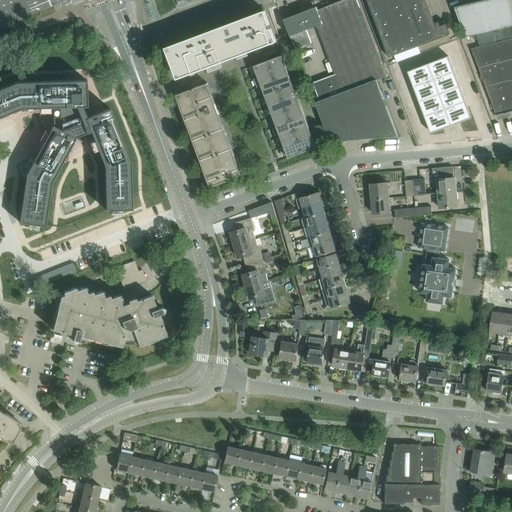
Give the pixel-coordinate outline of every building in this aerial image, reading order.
[(302,12),(300,17),(301,16),(307,30),(311,28),(317,26),(335,74),(313,83),(320,101),(342,93),(342,92),(376,80),(385,76),(378,56),(356,0),(344,0),(318,10),(317,7),(305,11),(302,12)] [(436,28),(426,0),(367,0),(389,57),(450,34),(446,24),(436,28)] [(455,7),(466,37),(511,26),(511,3),(511,0),(489,0),(468,5),(468,4),(455,7)] [(156,17),(151,2),(145,4),(150,19),(156,17)] [(178,79),(277,42),(265,10),(207,32),(166,47),(178,79)] [(290,17),(284,19),(295,49),(312,43),(307,30),(301,16),(300,17),(294,19),(290,17)] [(505,40),(471,48),(496,115),(511,111),(511,26),(503,29),(505,40)] [(282,55),(254,66),(257,74),(259,73),(260,75),(258,76),(286,66),(282,55)] [(428,64),(408,71),(409,73),(410,73),(413,81),(412,82),(414,87),(416,91),(420,100),(419,100),(419,101),(420,103),(421,103),(424,111),(423,111),(425,116),(431,131),(430,131),(431,132),(431,133),(432,133),(471,118),(472,118),(472,117),(471,116),(465,101),(463,96),(460,88),(460,86),(459,85),(455,77),(456,76),(454,71),(452,67),(449,58),(448,56),(428,64)] [(286,66),(258,76),(261,84),(263,83),(264,85),(261,86),(262,87),(290,76),(286,66)] [(290,76),(262,87),(265,94),(267,93),(268,95),(265,96),(266,97),(294,86),(290,76)] [(16,82),(0,88),(0,116),(21,108),(53,107),(53,126),(52,125),(50,131),(41,131),(41,137),(47,137),(26,175),(19,222),(45,226),(51,182),(75,138),(75,137),(90,131),(104,166),(106,210),(132,209),(131,161),(109,108),(87,117),(82,106),(87,106),(86,80),(16,82)] [(320,101),(315,103),(330,143),(397,137),(376,80),(342,92),(342,93),(320,101)] [(242,175),(227,134),(207,83),(176,95),(211,187),(242,175)] [(294,86),(266,97),(268,104),(271,103),(271,105),(269,106),(269,107),(297,96),(294,86)] [(297,96),(269,107),(272,114),(274,113),(275,115),(273,116),(273,117),(301,106),(297,96)] [(301,106),(273,117),(276,124),(278,123),(279,125),(277,126),(277,127),(305,116),(301,106)] [(305,116),(277,127),(280,134),(282,134),(283,136),(280,136),(281,137),(309,127),(305,116)] [(309,127),(281,137),(283,144),(286,144),(286,146),(284,147),(285,147),(313,137),(309,127)] [(317,147),(313,137),(285,147),(287,155),(290,154),(290,156),(288,157),(288,158),(317,147)] [(456,192),(455,178),(454,178),(453,167),(441,168),(442,179),(438,179),(439,194),(456,192)] [(421,179),(413,180),(414,196),(423,195),(427,195),(425,179),(421,179)] [(414,196),(413,180),(405,181),(406,197),(414,196)] [(389,197),(388,183),(370,184),(372,199),(389,197)] [(322,202),(319,192),(296,199),(297,199),(300,208),(298,209),(299,209),(303,208),(322,202)] [(458,207),(456,192),(439,194),(440,208),(458,207)] [(390,212),(389,197),(372,199),(373,214),(390,212)] [(287,212),(283,198),(275,201),(279,214),(284,213),(287,212)] [(238,231),(231,233),(234,245),(255,239),(253,231),(256,230),(252,218),(270,213),(272,218),(277,217),(273,202),(272,202),(249,211),(250,211),(252,218),(234,223),(234,224),(236,223),(238,231)] [(325,212),(322,202),(303,208),(305,217),(325,212)] [(432,214),(431,206),(415,208),(416,216),(432,214)] [(416,216),(415,208),(409,208),(395,210),(396,218),(410,216),(416,216)] [(308,227),(327,221),(325,212),(305,217),(302,218),(305,228),(308,227)] [(311,236),(330,231),(327,221),(308,227),(311,236)] [(290,232),(287,222),(282,224),(285,233),(290,232)] [(428,301),(442,303),(443,304),(443,303),(444,296),(451,297),(452,297),(452,296),(453,286),(454,287),(455,279),(454,279),(456,270),(456,269),(455,269),(448,268),(449,261),(449,260),(448,260),(439,258),(440,250),(444,251),(445,251),(445,250),(448,228),(448,227),(447,227),(423,224),(423,223),(422,223),(422,224),(419,246),(419,247),(420,247),(435,250),(434,257),(433,257),(433,258),(432,265),(425,264),(424,264),(424,265),(423,274),(421,282),(422,283),(420,291),(420,292),(421,292),(428,293),(427,300),(427,301),(428,301)] [(333,241),(330,231),(311,236),(308,237),(311,247),(314,246),(333,241)] [(293,242),(290,232),(285,233),(287,243),(293,242)] [(255,239),(234,245),(238,257),(245,256),(247,263),(245,263),(246,264),(264,259),(260,245),(257,246),(255,239)] [(336,251),(333,241),(314,246),(316,256),(336,251)] [(295,251),(293,242),(287,243),(290,253),(295,251)] [(298,261),(295,251),(290,253),(293,263),(298,261)] [(339,264),(336,254),(317,259),(320,269),(339,264)] [(142,282),(138,271),(134,261),(116,268),(119,278),(123,289),(142,282)] [(250,273),(242,275),(246,288),(268,281),(266,273),(268,273),(264,261),(246,266),(247,271),(249,271),(250,273)] [(302,274),(299,264),(294,266),(297,276),(302,274)] [(323,278),(342,273),(339,264),(320,269),(323,278)] [(345,283),(342,273),(323,278),(320,279),(322,289),(345,283)] [(276,301),(270,281),(268,281),(246,288),(249,300),(257,298),(258,300),(256,300),(257,306),(276,301)] [(347,292),(345,283),(322,289),(325,299),(347,292)] [(166,335),(159,314),(164,312),(165,309),(164,308),(161,307),(156,309),(151,295),(136,301),(135,298),(121,303),(118,295),(111,298),(110,295),(104,297),(102,291),(94,294),(93,291),(87,293),(85,287),(77,290),(76,288),(63,292),(64,295),(61,296),(53,330),(74,335),(73,340),(74,343),(76,343),(79,341),(80,336),(122,346),(124,338),(135,337),(138,345),(166,335)] [(350,302),(347,292),(325,299),(328,309),(350,302)] [(313,313),(310,303),(305,305),(305,306),(303,306),(306,315),(313,313)] [(362,321),(366,308),(360,307),(357,321),(362,321)] [(372,309),(366,308),(362,321),(369,321),(370,321),(372,309)] [(499,333),(502,313),(493,311),(489,334),(492,335),(493,332),(499,333)] [(507,337),(511,314),(502,313),(499,333),(505,334),(505,337),(507,337)] [(306,335),(308,320),(301,320),(299,335),(306,335)] [(333,329),(334,320),(326,320),(324,335),(332,335),(333,329)] [(388,378),(391,358),(392,351),(399,352),(401,339),(402,331),(394,329),(392,345),(388,344),(387,349),(384,349),(382,360),(376,359),(376,358),(370,357),(369,361),(369,363),(374,364),(372,375),(388,378)] [(275,351),(278,333),(270,332),(269,335),(264,334),(263,338),(253,336),(250,353),(268,356),(268,350),(275,351)] [(60,344),(62,336),(52,334),(50,341),(52,342),(56,343),(60,344)] [(321,364),(325,339),(310,336),(308,346),(310,346),(309,352),(308,362),(308,365),(315,366),(315,363),(321,364)] [(369,361),(370,357),(373,337),(367,336),(365,345),(359,344),(358,349),(357,352),(350,351),(347,368),(361,370),(363,360),(369,361)] [(347,368),(350,351),(343,350),(345,339),(338,338),(332,337),(329,355),(335,355),(333,366),(347,368)] [(425,363),(427,350),(428,340),(422,338),(418,362),(425,363)] [(450,354),(451,346),(428,340),(427,350),(436,352),(450,354)] [(276,342),(275,351),(281,352),(280,358),(296,360),(298,345),(282,342),(276,342)] [(511,366),(511,358),(511,355),(499,354),(498,364),(511,366)] [(416,382),(419,363),(417,363),(415,361),(411,360),(410,365),(402,364),(400,379),(402,380),(402,382),(408,383),(409,381),(416,382)] [(445,386),(447,371),(424,367),(422,383),(430,384),(429,385),(436,386),(436,385),(445,386)] [(502,393),(505,371),(490,369),(487,391),(494,392),(493,394),(500,395),(501,393),(502,393)] [(0,436),(11,442),(21,423),(4,412),(0,409),(0,436)] [(304,449),(305,442),(293,439),(292,445),(297,446),(297,445),(300,445),(299,448),(304,449)] [(438,476),(439,446),(419,446),(419,444),(392,444),(392,452),(391,452),(390,460),(389,460),(389,468),(387,468),(387,475),(386,475),(386,484),(384,483),(384,503),(403,504),(403,502),(411,502),(411,503),(420,504),(434,504),(439,500),(439,484),(437,484),(438,476)] [(236,465),(240,449),(228,447),(224,463),(236,465)] [(249,468),(252,452),(240,449),(236,465),(249,468)] [(492,475),(495,452),(474,449),(471,472),(492,475)] [(261,471),(264,455),(252,452),(249,468),(261,471)] [(129,473),(132,457),(119,454),(116,470),(129,473)] [(273,474),(277,458),(264,455),(261,471),(273,474)] [(141,475),(144,460),(132,457),(129,473),(141,475)] [(285,476),(288,460),(277,458),(273,474),(285,476)] [(153,478),(157,462),(144,460),(141,475),(153,478)] [(297,479),(301,463),(288,460),(285,476),(297,479)] [(165,481),(168,465),(157,462),(153,478),(165,481)] [(309,482),(313,466),(301,463),(297,479),(309,482)] [(177,484),(181,468),(168,465),(165,481),(177,484)] [(321,484),(325,468),(313,466),(309,482),(321,484)] [(189,486),(193,470),(181,468),(177,484),(189,486)] [(201,489),(205,473),(193,470),(189,486),(201,489)] [(334,492),(338,474),(327,472),(323,489),(334,492)] [(367,499),(373,473),(365,472),(364,477),(360,476),(360,479),(356,496),(367,499)] [(214,492),(217,476),(205,473),(201,489),(214,492)] [(345,494),(349,477),(338,474),(334,492),(345,494)] [(356,496),(360,479),(349,477),(345,494),(356,496)] [(482,495),(484,484),(470,482),(469,493),(482,495)] [(98,499),(101,486),(85,483),(82,495),(98,499)] [(95,511),(98,499),(82,495),(79,508),(95,511)]
